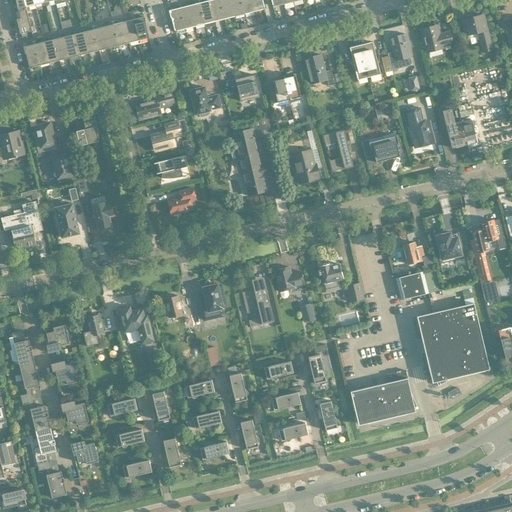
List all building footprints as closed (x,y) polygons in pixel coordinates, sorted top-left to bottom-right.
[(17,4),(19,11),(26,10),(23,0),(12,0),(13,5),(17,4)] [(23,0),(26,10),(29,9),(29,6),(35,4),(33,0),(23,0)] [(219,0),(211,0),(209,1),(214,19),(217,19),(218,20),(224,19),(219,0)] [(230,0),(219,0),(224,19),(231,17),(231,15),(234,14),(230,0)] [(240,0),(230,0),(234,14),(237,14),(238,15),(244,14),(240,0)] [(251,0),(240,0),(244,14),(251,12),(250,10),(254,9),(251,0)] [(262,0),(251,0),(254,9),(257,9),(257,10),(264,9),(262,0)] [(209,1),(199,3),(205,24),(211,22),(211,20),(214,19),(209,1)] [(199,3),(190,5),(194,24),(198,24),(198,25),(205,24),(199,3)] [(190,5),(180,8),(185,29),(191,27),(191,25),(194,24),(190,5)] [(169,11),(174,29),(174,31),(185,29),(180,8),(169,11)] [(108,9),(101,10),(102,17),(109,16),(108,9)] [(26,10),(19,11),(20,19),(17,19),(21,34),(32,31),(26,10)] [(96,21),(102,19),(99,10),(94,12),(96,21)] [(482,52),(492,50),(483,15),(462,20),(466,36),(478,33),(482,52)] [(144,17),(133,20),(138,40),(149,38),(144,17)] [(60,22),(62,29),(72,27),(70,20),(60,22)] [(133,20),(123,22),(128,41),(131,40),(132,42),(138,40),(133,20)] [(123,22),(113,25),(119,45),(125,43),(125,42),(128,41),(123,22)] [(113,25),(103,27),(108,46),(112,45),(112,47),(119,45),(113,25)] [(438,34),(436,26),(422,29),(427,52),(442,48),(441,46),(452,44),(449,32),(438,34)] [(103,27),(94,30),(99,50),(105,48),(105,47),(108,46),(103,27)] [(94,30),(84,32),(88,51),(92,50),(92,52),(99,50),(94,30)] [(84,32),(74,34),(79,55),(86,53),(85,52),(88,51),(84,32)] [(74,34),(64,37),(69,56),(72,55),(72,57),(79,55),(74,34)] [(405,34),(389,38),(395,62),(411,58),(405,34)] [(64,37),(54,39),(59,60),(66,58),(65,57),(69,56),(64,37)] [(54,39),(44,42),(49,61),(52,60),(53,62),(59,60),(54,39)] [(44,42),(34,44),(39,65),(46,63),(46,62),(49,61),(44,42)] [(372,42),(361,45),(369,77),(380,74),(377,62),(378,62),(378,54),(375,54),(372,42)] [(24,47),(29,66),(29,68),(39,65),(34,44),(24,47)] [(361,45),(349,48),(353,63),(350,65),(355,72),(358,80),(369,77),(361,45)] [(321,55),(304,59),(310,84),(327,80),(328,86),(335,85),(331,70),(325,71),(321,55)] [(260,97),(254,75),(235,80),(240,101),(260,97)] [(286,75),(283,76),(289,100),(301,97),(295,76),(290,77),(286,75)] [(277,80),(274,81),(272,82),(274,89),(273,90),(272,93),(275,93),(277,103),(285,101),(286,107),(287,107),(291,106),(289,100),(283,76),(279,77),(277,80)] [(421,76),(415,77),(409,79),(412,90),(418,89),(419,93),(425,92),(426,92),(422,76),(421,76)] [(167,84),(168,88),(174,87),(176,95),(179,95),(176,82),(167,84)] [(221,107),(217,95),(210,97),(206,95),(204,87),(190,91),(196,114),(199,113),(200,117),(208,115),(207,111),(210,110),(221,107)] [(159,108),(169,106),(175,104),(172,92),(155,96),(156,100),(135,105),(139,120),(161,114),(159,108)] [(414,138),(418,138),(420,145),(420,147),(422,148),(428,147),(429,145),(428,143),(434,142),(431,129),(430,130),(428,121),(423,122),(420,108),(403,112),(407,127),(411,126),(413,132),(411,134),(412,137),(414,138)] [(466,145),(461,122),(455,123),(452,109),(442,111),(452,148),(456,147),(466,145)] [(92,112),(82,114),(86,130),(76,132),(80,146),(99,141),(97,132),(97,131),(92,112)] [(229,117),(214,121),(215,128),(230,124),(229,117)] [(476,142),(471,119),(461,122),(466,145),(476,142)] [(185,120),(177,122),(180,134),(187,132),(185,120)] [(172,138),(173,136),(180,134),(177,122),(173,123),(171,123),(168,123),(167,125),(165,125),(167,132),(151,136),(152,138),(151,139),(152,143),(153,144),(155,151),(162,149),(164,150),(168,149),(168,147),(174,146),(172,138)] [(35,126),(41,148),(55,144),(50,123),(35,126)] [(354,165),(361,163),(352,127),(345,129),(354,165)] [(233,133),(236,147),(234,148),(240,176),(243,176),(247,196),(267,191),(264,178),(273,176),(270,161),(267,162),(262,141),(256,143),(253,129),(233,133)] [(353,166),(344,130),(323,136),(326,148),(327,148),(326,146),(336,144),(339,158),(330,161),(329,159),(332,171),(353,166)] [(18,131),(0,135),(0,139),(2,146),(1,148),(0,147),(0,164),(7,163),(6,159),(14,157),(15,158),(17,158),(17,156),(24,154),(23,154),(18,131)] [(395,133),(382,136),(388,160),(400,157),(396,143),(398,143),(398,145),(399,144),(397,136),(396,136),(395,133)] [(388,160),(382,136),(368,140),(369,143),(371,152),(372,151),(371,150),(373,150),(376,163),(388,160)] [(292,155),(294,165),(299,184),(318,179),(318,178),(319,178),(316,164),(315,164),(311,150),(292,155)] [(52,157),(58,178),(72,175),(67,154),(52,157)] [(162,173),(161,178),(164,178),(166,178),(171,178),(173,178),(178,178),(183,177),(180,168),(187,166),(184,156),(156,163),(158,163),(160,172),(159,173),(162,173)] [(87,190),(84,180),(78,181),(80,192),(87,190)] [(78,200),(75,188),(69,190),(71,201),(78,200)] [(168,201),(171,214),(192,209),(190,200),(195,199),(193,188),(179,192),(180,198),(168,201)] [(112,227),(109,217),(114,216),(111,202),(106,203),(105,201),(92,205),(94,214),(95,218),(98,230),(101,229),(101,231),(109,229),(109,227),(111,227),(112,227)] [(79,234),(72,204),(55,208),(62,238),(79,234)] [(490,279),(483,252),(487,251),(486,247),(485,247),(484,242),(496,239),(499,249),(506,248),(500,224),(495,225),(493,220),(481,223),(483,230),(472,233),(484,281),(490,279)] [(35,244),(30,221),(10,226),(16,249),(35,244)] [(462,257),(458,241),(456,234),(450,235),(450,233),(444,234),(444,233),(435,235),(437,244),(438,244),(442,260),(454,257),(455,259),(462,257)] [(423,255),(421,246),(416,248),(414,243),(402,246),(407,264),(421,261),(420,256),(423,255)] [(405,275),(402,262),(393,265),(396,277),(405,275)] [(343,279),(339,264),(329,266),(329,265),(328,265),(326,263),(322,264),(321,267),(320,267),(324,283),(322,284),(325,293),(340,289),(338,280),(343,279)] [(275,270),(280,292),(294,288),(294,287),(304,284),(301,272),(291,274),(289,267),(275,270)] [(428,293),(423,272),(396,278),(395,279),(403,300),(428,293)] [(274,321),(266,287),(263,277),(251,280),(254,290),(242,292),(247,313),(259,310),(260,318),(249,321),(250,327),(262,324),(274,321)] [(498,303),(494,287),(486,289),(484,281),(480,281),(483,290),(487,306),(498,303)] [(226,307),(221,285),(218,286),(217,284),(202,288),(207,305),(200,307),(204,320),(218,317),(217,310),(223,308),(223,307),(226,307)] [(351,302),(363,299),(359,284),(347,287),(351,302)] [(170,297),(165,299),(169,318),(182,315),(177,295),(176,296),(175,295),(171,296),(170,297)] [(417,317),(428,365),(430,372),(432,383),(436,382),(438,386),(454,378),(489,369),(474,303),(433,313),(417,317)] [(314,319),(311,305),(309,305),(301,307),(305,322),(314,319)] [(144,316),(142,310),(139,310),(139,309),(133,311),(134,312),(131,312),(130,307),(127,307),(127,306),(121,307),(121,309),(119,310),(124,332),(127,332),(127,334),(128,334),(128,333),(133,332),(133,333),(133,332),(133,330),(135,330),(135,328),(138,328),(142,343),(144,343),(145,345),(145,344),(151,343),(152,343),(151,341),(153,340),(147,315),(144,316)] [(92,316),(87,317),(89,329),(83,331),(87,346),(98,343),(96,335),(104,334),(99,314),(98,314),(96,313),(93,314),(92,316)] [(328,324),(330,334),(337,332),(335,322),(328,324)] [(49,345),(47,346),(48,353),(57,351),(61,349),(60,346),(69,343),(65,325),(53,328),(54,331),(46,333),(49,345)] [(511,333),(510,327),(498,330),(505,359),(506,359),(506,357),(511,355),(511,348),(511,347),(511,333)] [(12,333),(15,343),(24,341),(21,331),(12,333)] [(34,362),(31,351),(32,351),(31,346),(30,346),(29,340),(24,341),(15,343),(14,343),(20,366),(34,362)] [(325,344),(314,347),(315,353),(326,351),(325,344)] [(219,364),(214,347),(206,349),(211,366),(219,364)] [(308,357),(314,384),(326,381),(325,377),(326,377),(326,376),(327,376),(327,375),(327,374),(327,373),(326,373),(323,370),(320,354),(308,357)] [(64,361),(51,364),(53,371),(55,371),(58,382),(66,381),(67,384),(79,381),(74,363),(65,365),(64,361)] [(264,367),(266,379),(270,378),(271,379),(272,380),(273,380),(274,380),(274,379),(277,377),(293,373),(290,361),(264,367)] [(37,374),(34,362),(20,366),(25,389),(40,385),(38,379),(39,379),(38,374),(37,374)] [(418,408),(411,392),(406,370),(405,370),(388,374),(390,382),(350,392),(358,425),(415,412),(414,409),(418,408)] [(229,376),(235,402),(247,400),(246,395),(247,395),(248,394),(248,393),(248,392),(247,392),(245,389),(241,373),(229,376)] [(185,386),(188,398),(192,397),(192,398),(193,398),(193,399),(194,399),(195,399),(195,398),(196,398),(198,395),(214,392),(212,380),(185,386)] [(451,397),(462,393),(460,387),(449,391),(451,397)] [(152,394),(158,421),(170,418),(169,414),(170,413),(171,412),(171,411),(171,410),(170,410),(167,407),(164,391),(152,394)] [(271,398),(274,410),(278,409),(278,410),(279,411),(280,411),(281,411),(282,410),(285,408),(301,404),(298,392),(271,398)] [(110,416),(114,415),(115,416),(116,417),(117,417),(118,417),(121,414),(137,410),(134,398),(108,404),(110,416)] [(74,401),(61,404),(63,411),(65,411),(68,422),(76,420),(77,424),(88,421),(84,403),(75,405),(74,401)] [(319,404),(325,430),(337,428),(336,424),(337,423),(338,422),(338,421),(338,420),(337,420),(334,417),(331,401),(319,404)] [(46,412),(45,405),(30,409),(36,432),(50,428),(48,417),(48,416),(47,411),(46,412)] [(222,422),(219,411),(208,413),(207,409),(192,413),(193,417),(192,417),(195,429),(199,428),(199,429),(200,429),(201,430),(202,430),(202,429),(203,429),(206,426),(222,422)] [(306,411),(296,413),(298,420),(307,418),(306,411)] [(252,420),(240,422),(246,449),(258,446),(257,442),(258,442),(259,441),(259,440),(259,439),(256,436),(252,420)] [(278,429),(281,441),(285,440),(285,441),(286,441),(287,442),(288,442),(289,441),(292,438),(308,435),(305,423),(278,429)] [(53,440),(50,428),(36,432),(41,454),(56,451),(55,445),(55,444),(54,439),(53,440)] [(118,447),(122,446),(122,447),(123,448),(124,448),(125,448),(126,447),(129,445),(144,441),(142,429),(115,435),(118,447)] [(178,454),(175,438),(163,441),(169,467),(181,465),(180,461),(181,460),(182,460),(182,459),(182,458),(182,457),(181,457),(178,454)] [(11,441),(0,443),(0,460),(0,463),(0,462),(0,478),(4,478),(5,478),(2,467),(16,464),(11,441)] [(84,441),(71,444),(73,451),(75,451),(78,462),(85,460),(86,464),(98,461),(94,443),(85,445),(84,441)] [(226,442),(199,448),(202,460),(206,459),(207,460),(208,460),(209,461),(209,460),(210,460),(213,457),(229,453),(226,442)] [(125,478),(129,477),(129,478),(130,478),(130,479),(131,479),(132,479),(133,478),(136,475),(152,472),(149,460),(122,466),(125,478)] [(63,477),(61,471),(46,475),(52,498),(67,494),(64,482),(65,482),(63,477)] [(26,504),(23,489),(0,494),(0,495),(3,509),(26,504)] [(463,510),(462,511),(511,511),(511,502),(510,503),(509,499),(500,502),(501,505),(492,507),(491,504),(481,506),(482,509),(473,511),(472,508),(463,510)]
